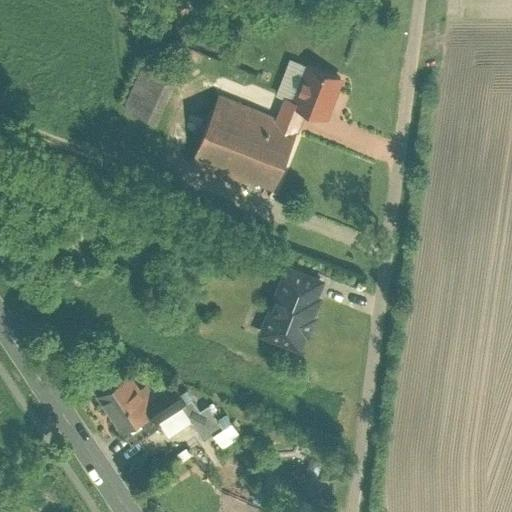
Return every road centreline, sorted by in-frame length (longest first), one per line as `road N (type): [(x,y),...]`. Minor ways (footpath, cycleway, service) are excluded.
road 1 (unclassified): [(352,511),(418,0)]
road 2 (tertiary): [(0,320),(128,511)]
